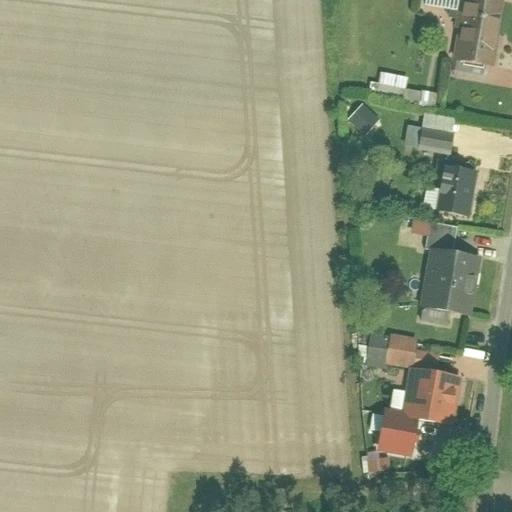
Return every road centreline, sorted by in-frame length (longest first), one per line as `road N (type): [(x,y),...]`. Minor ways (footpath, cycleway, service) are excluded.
road 1 (track): [(220,499),(482,487)]
road 2 (residential): [(511,260),(481,511)]
